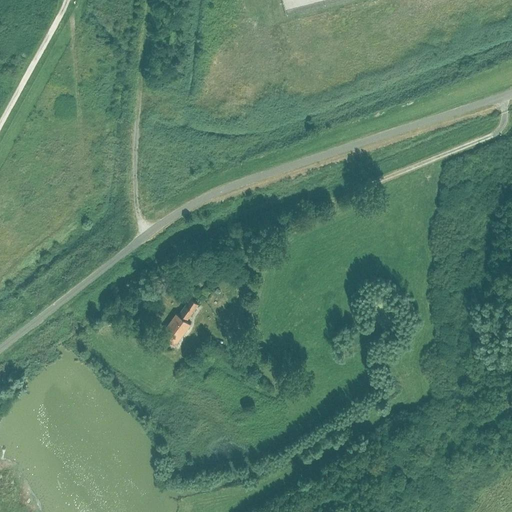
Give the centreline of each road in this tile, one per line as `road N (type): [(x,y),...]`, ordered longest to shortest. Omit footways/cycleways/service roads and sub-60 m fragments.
road 1 (unclassified): [(0,346),(179,210),(222,188),(511,92)]
road 2 (track): [(67,0),(0,124)]
